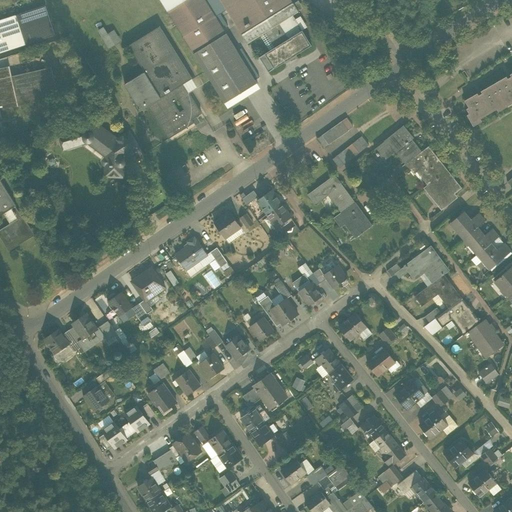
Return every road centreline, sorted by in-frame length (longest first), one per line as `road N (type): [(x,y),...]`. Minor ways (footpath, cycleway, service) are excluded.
road 1 (residential): [(17,333),(393,70)]
road 2 (residential): [(320,321),(471,511)]
road 3 (residential): [(369,281),(511,432)]
road 4 (residential): [(17,333),(107,472)]
road 5 (residential): [(393,70),(479,186)]
road 6 (residential): [(210,396),(295,511)]
road 7 (residential): [(210,396),(320,321)]
road 8 (residential): [(393,70),(503,0)]
road 9 (residential): [(107,472),(210,396)]
